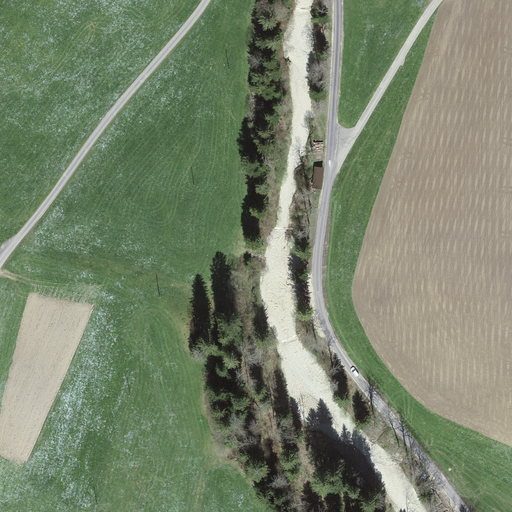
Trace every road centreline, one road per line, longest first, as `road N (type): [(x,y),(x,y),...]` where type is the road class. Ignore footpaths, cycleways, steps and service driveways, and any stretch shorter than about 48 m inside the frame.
road 1 (unclassified): [(467,511),(349,366),(318,303),(336,0)]
road 2 (track): [(206,0),(0,262)]
road 3 (track): [(330,177),(439,0)]
